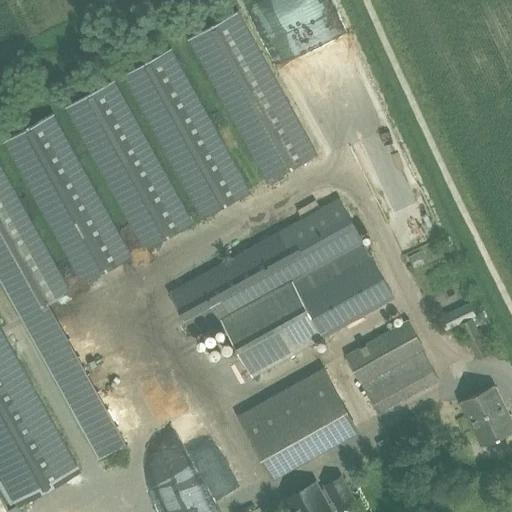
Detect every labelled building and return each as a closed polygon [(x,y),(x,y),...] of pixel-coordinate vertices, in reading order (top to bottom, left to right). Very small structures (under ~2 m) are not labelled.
[(279,0),(271,3),(279,25),(300,17),(297,9),(308,5),(306,0),(279,0)] [(238,10),(190,37),(268,181),(316,155),(238,10)] [(250,191),(171,46),(160,53),(123,72),(202,217),(250,191)] [(66,104),(144,248),(192,222),(114,78),(66,104)] [(132,255),(53,111),(5,137),(84,281),(132,255)] [(71,290),(0,160),(0,280),(20,318),(71,290)] [(394,199),(410,240),(441,228),(425,187),(394,199)] [(394,297),(359,232),(340,197),(166,293),(190,337),(219,321),(250,377),(394,297)] [(448,329),(459,324),(473,317),(479,314),(472,299),(441,315),(448,329)] [(473,317),(459,324),(477,360),(490,353),(473,317)] [(363,383),(423,351),(406,321),(347,354),(363,383)] [(79,472),(0,328),(0,473),(18,506),(79,472)] [(423,351),(363,383),(378,411),(438,378),(423,351)] [(235,417),(272,482),(359,433),(322,368),(235,417)] [(511,422),(494,385),(461,401),(484,446),(511,432),(511,422)] [(214,473),(229,464),(219,449),(228,444),(205,406),(182,421),(214,473)] [(357,469),(397,445),(386,427),(346,450),(357,469)] [(330,511),(337,508),(337,509),(353,501),(345,486),(340,477),(324,485),(333,502),(327,506),(314,482),(283,499),(290,511),(330,511)] [(402,497),(412,511),(422,511),(428,508),(415,488),(402,497)]
